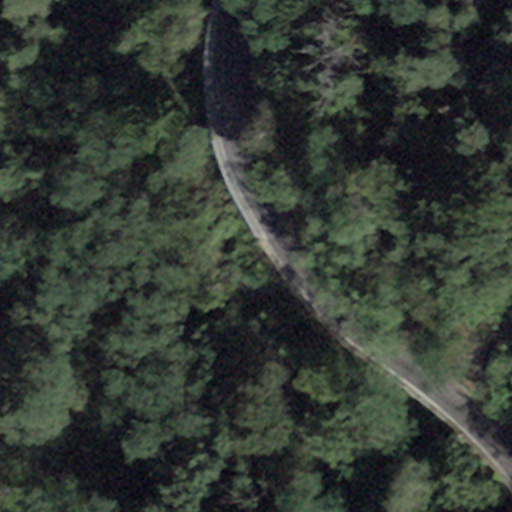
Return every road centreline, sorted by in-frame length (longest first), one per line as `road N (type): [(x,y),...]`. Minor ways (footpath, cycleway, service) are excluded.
road 1 (tertiary): [(240,0),(232,45),(236,122),(267,210),(300,269),(363,344),(511,457)]
road 2 (motorway): [(419,0),(511,141)]
